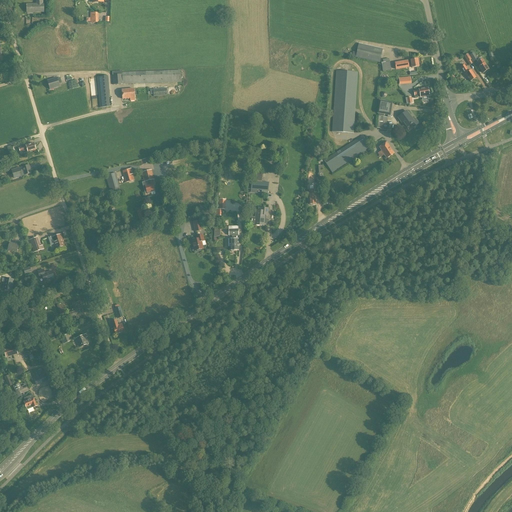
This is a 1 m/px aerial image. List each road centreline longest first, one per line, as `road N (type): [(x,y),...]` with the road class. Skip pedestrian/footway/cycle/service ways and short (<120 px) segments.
road 1 (primary): [(0,471),(61,410),(198,306),(453,146)]
road 2 (track): [(117,366),(1,0)]
